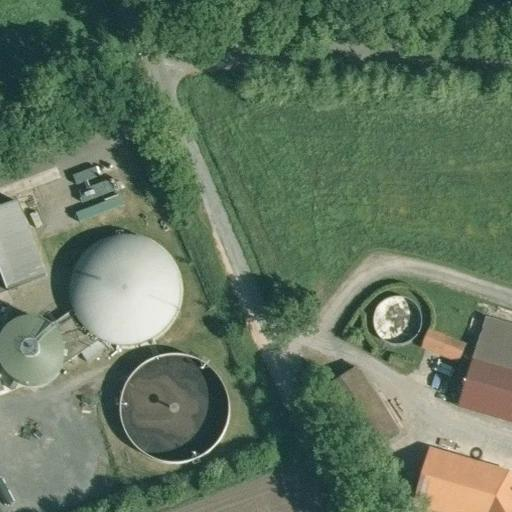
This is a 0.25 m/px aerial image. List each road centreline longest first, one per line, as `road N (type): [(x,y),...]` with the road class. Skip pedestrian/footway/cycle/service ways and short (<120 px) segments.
road 1 (unclassified): [(354,511),(152,67)]
road 2 (unclassified): [(511,58),(152,67)]
